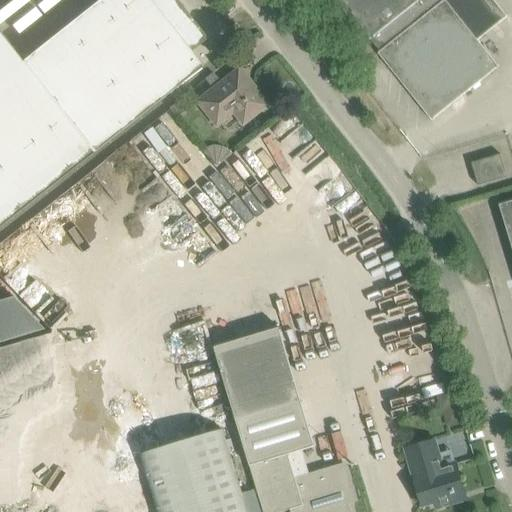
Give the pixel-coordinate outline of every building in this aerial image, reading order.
[(0,37),(0,225),(201,67),(189,52),(206,39),(174,0),(98,0),(20,62),(0,37)] [(335,0),(368,41),(371,40),(380,51),(378,53),(379,55),(444,0),(335,0)] [(444,0),(379,55),(431,120),(498,66),(478,40),(507,17),(492,0),(444,0)] [(238,68),(223,80),(196,102),(215,126),(233,111),(243,124),(266,106),(254,92),(254,91),(254,90),(254,89),(254,88),(253,86),(252,85),(250,85),(248,85),(247,85),(244,82),(246,81),(246,80),(247,79),(246,78),(246,77),(238,68)] [(217,78),(213,73),(204,80),(208,85),(217,78)] [(200,151),(213,166),(217,166),(232,154),(229,151),(225,149),(221,147),(217,146),(212,146),(208,147),(204,148),(200,151)] [(478,186),(507,177),(500,154),(471,163),(478,186)] [(511,201),(500,205),(511,246),(511,201)] [(22,292),(0,297),(0,342),(33,333),(22,292)] [(214,348),(259,497),(263,511),(279,511),(290,509),(290,511),(347,511),(344,501),(353,499),(344,467),(324,472),(295,481),(287,455),(315,447),(279,328),(214,348)] [(435,396),(440,412),(454,408),(450,392),(435,396)] [(405,449),(416,487),(422,506),(434,502),(436,508),(456,502),(454,496),(465,493),(456,464),(442,468),(434,440),(405,449)]
